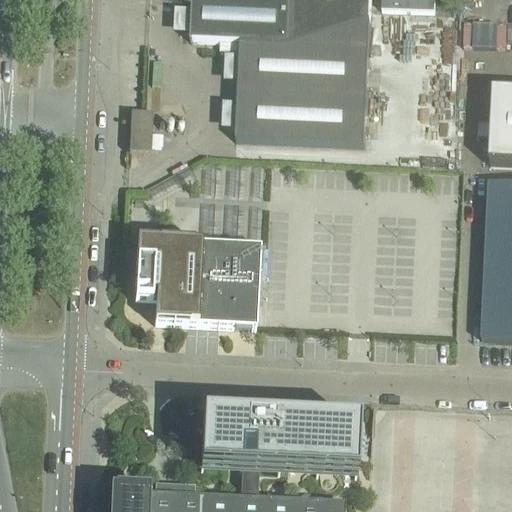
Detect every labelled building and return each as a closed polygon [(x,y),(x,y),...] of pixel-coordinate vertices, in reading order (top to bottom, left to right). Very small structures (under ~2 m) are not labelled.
[(369,25),(370,0),(160,0),(193,11),(192,14),(191,37),(191,45),(240,47),(236,145),(364,151),(369,25)] [(434,0),(382,0),(382,13),(434,15),(434,0)] [(511,169),(511,97),(494,97),(490,169),(511,169)] [(151,157),(153,117),(131,116),(129,156),(151,157)] [(511,345),(511,190),(489,189),(482,344),(511,345)] [(195,330),(199,249),(138,246),(136,297),(136,306),(156,307),(155,328),(195,330)] [(257,333),(261,252),(199,249),(195,330),(257,333)] [(344,511),(345,509),(257,504),(258,478),(277,479),(357,482),(359,430),(202,423),(200,475),(241,477),(240,504),(174,500),(149,499),(149,497),(115,495),(114,511),(344,511)]
